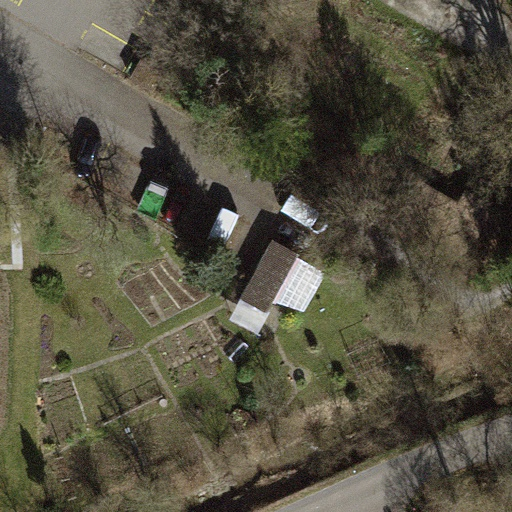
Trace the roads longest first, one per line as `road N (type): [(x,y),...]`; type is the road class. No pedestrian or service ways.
road 1 (residential): [(226,189),(0,55)]
road 2 (residential): [(328,511),(511,438)]
